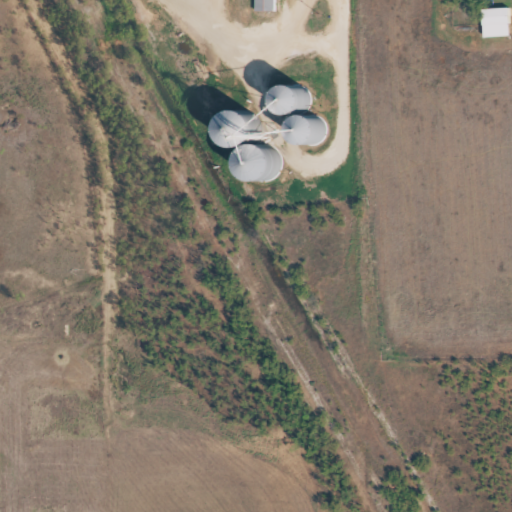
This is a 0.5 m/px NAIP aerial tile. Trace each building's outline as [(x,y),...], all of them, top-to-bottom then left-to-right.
[(256,0),(276,0),(276,9),(256,9),(256,0)] [(511,5),(486,7),(488,35),(511,33),(511,5)] [(293,85),(294,80),(296,76),(300,72),(305,71),(310,70),(315,72),(318,75),(321,79),(323,83),(323,88),(321,93),(318,97),(314,99),(309,100),(304,100),(300,98),(296,95),(293,90),(293,85)] [(293,114),(306,105),(292,83),(279,92),(293,114)] [(239,115),(240,109),(242,103),(247,99),(252,96),(258,95),(265,97),(270,100),(274,105),(276,111),(276,117),(274,123),(271,128),(265,132),(259,133),(253,133),(247,130),(243,126),(240,121),(239,115)] [(310,118),(310,113),(312,108),(315,104),(320,102),(325,101),(330,102),(334,104),(338,108),(340,112),(340,117),(339,121),(337,126),(334,129),(329,131),(324,131),(319,130),(315,127),(312,123),(310,118)] [(216,141),(246,150),(257,116),(227,107),(216,141)] [(298,127),(299,139),(309,139),(308,126),(298,127)] [(261,159),(259,153),(260,147),(262,141),(266,136),(272,133),(278,132),(284,132),(290,135),(294,140),(297,145),(298,151),(296,157),(293,163),(289,167),(283,169),(277,170),(271,168),(265,164),(261,159)]
